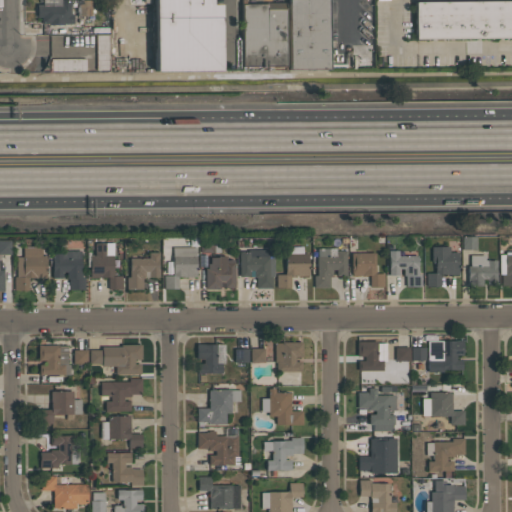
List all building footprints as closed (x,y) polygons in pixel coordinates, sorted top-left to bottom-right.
[(73,23),(63,23),(63,24),(48,24),(48,23),(41,24),(41,17),(36,17),(36,4),(42,4),(42,0),(70,0),(70,14),(73,14),(73,23)] [(151,0),(153,73),(219,72),(218,6),(209,6),(209,0),(151,0)] [(287,0),(287,5),(286,71),(329,72),(329,0),(287,0)] [(414,1),(511,0),(511,38),(414,39),(414,1)] [(241,4),(240,70),(286,71),(287,5),(241,4)] [(95,70),(108,70),(108,35),(96,35),(95,70)] [(85,71),(85,58),(50,59),(50,72),(85,71)] [(462,249),(462,236),(476,236),(476,249),(462,249)] [(10,253),(0,254),(0,240),(10,240),(10,253)] [(89,277),(89,255),(94,255),(94,243),(113,243),(113,255),(112,255),(112,275),(122,275),(122,289),(108,289),(108,277),(89,277)] [(14,290),(14,277),(16,277),(16,257),(22,257),(22,246),(41,246),(41,255),(46,255),(46,278),(28,278),(28,289),(14,290)] [(276,287),(276,274),(284,274),(284,271),(285,271),(285,253),(287,253),(287,246),(302,246),(302,254),(307,254),(308,276),(290,276),(290,287),(276,287)] [(457,252),(457,274),(439,274),(440,286),(426,286),(426,273),(434,273),(434,261),(431,261),(431,246),(449,246),(449,252),(457,252)] [(195,247),(195,269),(196,269),(196,277),(195,277),(195,278),(182,278),(182,277),(178,277),(178,289),(163,289),(163,275),(172,275),(172,247),(195,247)] [(345,250),(346,276),(335,276),(335,269),(331,269),(331,276),(329,276),(329,287),(313,287),(313,275),(316,275),(316,256),(317,256),(317,248),(334,248),(334,251),(345,250)] [(271,288),(256,288),(256,277),(254,277),(254,276),(239,276),(239,251),(248,251),(248,250),(267,250),(267,255),(273,258),(274,276),(271,276),(271,288)] [(421,286),(405,287),(405,275),(402,275),(402,269),(398,269),(398,274),(388,274),(388,250),(398,250),(398,255),(417,255),(418,274),(421,274),(421,286)] [(51,253),(62,253),(62,251),(80,251),(80,277),(84,277),(84,289),(68,289),(68,279),(66,279),(66,272),(62,272),(62,277),(51,277),(51,253)] [(511,285),(501,285),(501,274),(499,274),(499,254),(505,254),(505,252),(511,251),(511,285)] [(158,277),(144,277),(144,278),(142,278),(142,289),(126,289),(126,276),(129,276),(129,269),(129,258),(148,257),(148,252),(158,252),(158,277)] [(383,286),(369,286),(369,275),(350,275),(350,253),(374,253),(374,273),(383,273),(383,286)] [(234,287),(224,287),(224,283),(219,283),(220,288),(205,288),(205,268),(207,268),(207,263),(210,263),(209,257),(217,257),(217,256),(226,255),(226,259),(234,259),(234,287)] [(467,285),(467,265),(469,265),(469,255),(485,255),(485,260),(496,260),(496,284),(486,284),(486,278),(482,278),(482,285),(467,285)] [(461,369),(442,370),(442,372),(427,372),(426,340),(462,340),(462,355),(455,355),(455,359),(461,359),(461,369)] [(301,341),(301,356),(294,356),(294,361),(301,361),(301,371),(276,371),(276,362),(274,362),(274,342),(281,342),(281,341),(301,341)] [(385,343),(385,361),(382,361),(382,370),(357,370),(357,360),(364,360),(364,356),(356,356),(356,341),(377,341),(377,343),(385,343)] [(115,374),(114,366),(101,366),(101,364),(88,364),(88,349),(101,349),(101,346),(120,346),(120,344),(140,344),(140,359),(133,359),(133,364),(140,363),(140,374),(115,374)] [(195,344),(224,344),(224,364),(221,364),(221,373),(197,373),(197,363),(203,363),(203,358),(196,358),(195,344)] [(37,345),(58,345),(67,345),(67,364),(69,364),(69,374),(39,374),(38,365),(45,365),(45,360),(37,360),(37,345)] [(409,360),(408,360),(408,372),(395,373),(394,347),(408,346),(409,360)] [(424,360),(410,360),(410,347),(424,347),(424,360)] [(263,348),(263,361),(250,361),(250,348),(263,348)] [(87,364),(72,364),(72,350),(86,349),(87,364)] [(247,349),(248,361),(234,362),(234,349),(247,349)] [(129,411),(104,411),(104,401),(110,401),(110,396),(99,396),(99,381),(128,381),(128,378),(141,378),(141,393),(130,394),(130,396),(123,396),(123,401),(129,401),(129,411)] [(394,424),(392,424),(392,430),(372,430),(372,424),(368,424),(368,414),(374,414),(374,410),(367,410),(367,408),(357,408),(357,392),(367,392),(367,387),(375,387),(375,395),(394,395),(394,410),(387,410),(387,414),(394,414),(394,424)] [(260,412),(260,398),(267,398),(267,388),(274,388),(274,392),(287,392),(287,393),(290,393),(290,410),(301,410),(301,424),(275,424),(275,416),(267,416),(267,412),(260,412)] [(239,390),(239,401),(230,402),(230,413),(225,413),(225,424),(207,424),(207,422),(202,422),(202,426),(197,426),(197,422),(196,422),(196,407),(208,407),(207,390),(210,390),(210,389),(230,389),(230,390),(239,390)] [(36,409),(50,409),(50,391),(72,391),(73,399),(81,399),(81,414),(55,414),(55,415),(52,415),(52,423),(36,424),(36,409)] [(451,410),(463,410),(463,424),(449,424),(449,415),(421,415),(421,398),(428,398),(429,392),(451,392),(451,410)] [(129,415),(129,434),(141,434),(141,448),(128,448),(128,439),(100,439),(100,421),(106,421),(106,415),(129,415)] [(233,464),(208,465),(208,454),(214,454),(214,451),(207,451),(207,448),(196,448),(195,432),(208,432),(208,430),(215,430),(215,435),(237,435),(237,456),(233,456),(233,464)] [(76,463),(57,463),(57,466),(50,466),(50,467),(39,467),(39,452),(50,452),(50,450),(57,450),(57,445),(50,445),(50,444),(50,436),(50,435),(75,435),(75,444),(70,444),(70,454),(76,453),(76,463)] [(266,470),(265,460),(271,460),(271,450),(262,450),(262,441),(271,441),(283,441),(283,440),(289,440),(289,437),(301,437),(301,454),(291,454),(291,455),(284,455),(284,460),(289,460),(290,469),(266,470)] [(395,472),(369,473),(369,470),(357,470),(357,456),(369,456),(368,438),(371,438),(395,438),(395,472)] [(452,470),(427,471),(427,461),(432,461),(432,455),(425,455),(425,442),(432,442),(432,441),(451,441),(451,438),(463,438),(463,454),(453,454),(453,456),(445,456),(445,461),(452,461),(452,470)] [(142,485),(129,485),(129,481),(111,481),(110,462),(105,462),(105,453),(129,452),(129,462),(124,462),(124,466),(130,466),(130,468),(142,468),(142,485)] [(87,484),(87,502),(83,502),(83,504),(76,504),(76,502),(75,502),(75,508),(55,508),(55,507),(52,507),(52,490),(40,490),(40,476),(54,476),(54,484),(87,484)] [(239,508),(230,508),(230,509),(209,509),(208,490),(197,490),(196,476),(211,476),(211,485),(230,484),(230,485),(239,485),(239,508)] [(369,511),(370,511),(370,498),(369,498),(369,495),(358,495),(358,480),(370,480),(370,483),(389,483),(389,502),(394,502),(394,511),(369,511)] [(452,511),(424,511),(424,501),(429,501),(429,492),(433,492),(433,480),(444,480),(444,484),(451,484),(451,485),(463,485),(463,499),(451,499),(451,506),(452,506),(452,511)] [(289,511),(268,511),(268,507),(260,507),(260,492),(267,492),(267,491),(288,491),(288,482),(301,482),(301,496),(289,496),(289,511)] [(141,489),(141,499),(134,499),(135,504),(141,504),(141,511),(112,511),(112,505),(121,505),(121,500),(116,500),(116,489),(141,489)] [(90,511),(90,500),(91,500),(91,492),(104,492),(104,511),(90,511)]
